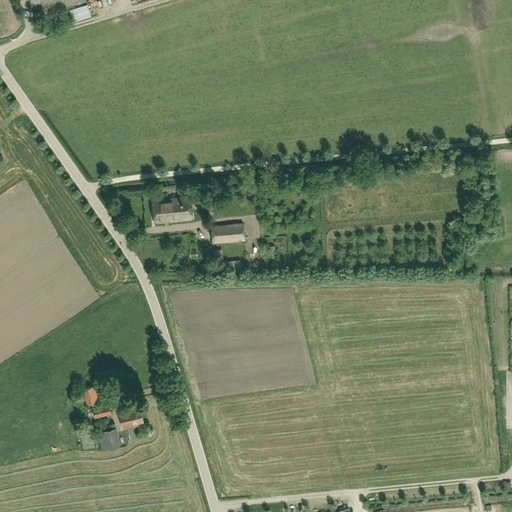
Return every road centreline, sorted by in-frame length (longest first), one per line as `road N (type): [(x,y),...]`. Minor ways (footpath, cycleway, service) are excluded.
road 1 (unclassified): [(216,511),(156,303),(0,66)]
road 2 (track): [(0,53),(157,0)]
